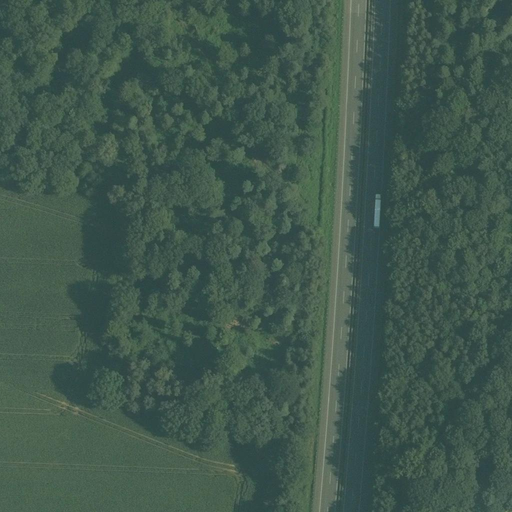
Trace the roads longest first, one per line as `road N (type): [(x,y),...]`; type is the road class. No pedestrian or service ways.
road 1 (motorway): [(350,511),(381,0)]
road 2 (motorway): [(356,0),(326,511)]
